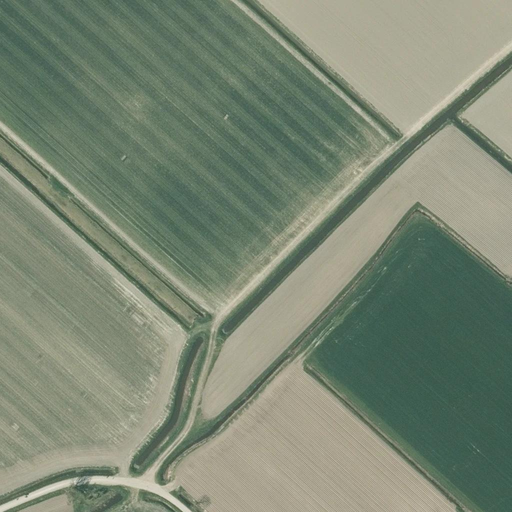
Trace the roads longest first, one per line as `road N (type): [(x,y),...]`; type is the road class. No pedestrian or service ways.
road 1 (track): [(119,511),(188,429),(213,328),(408,137),(511,50)]
road 2 (unclassified): [(0,509),(84,480),(141,484)]
